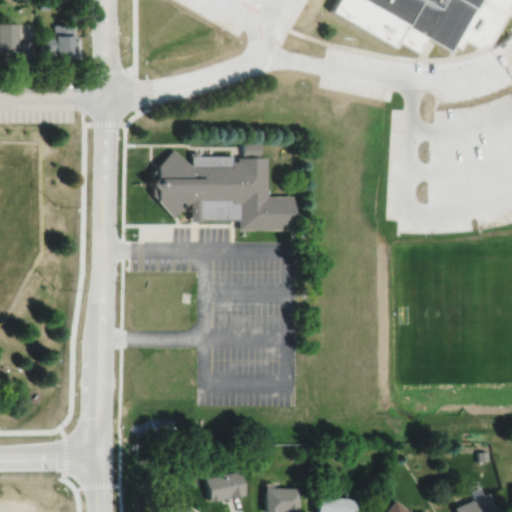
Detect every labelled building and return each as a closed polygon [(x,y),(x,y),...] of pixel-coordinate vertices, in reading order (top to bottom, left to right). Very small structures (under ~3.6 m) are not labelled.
[(38,0),(38,9),(47,9),(47,0),(38,0)] [(332,0),(326,11),(389,47),(393,40),(414,52),(422,37),(446,51),(450,45),(456,48),(460,40),(473,48),(486,45),(502,15),(511,0),(332,0)] [(0,23),(0,52),(13,52),(14,60),(32,60),(32,41),(17,41),(17,23),(0,23)] [(39,34),(39,54),(53,54),(53,60),(73,60),(73,55),(74,55),(74,35),(73,35),(73,24),(52,24),(53,34),(39,34)] [(240,141),(240,153),(258,153),(258,141),(240,141)] [(169,146),(152,162),(152,164),(148,169),(148,173),(143,178),(148,183),(148,191),(152,195),(152,197),(170,215),(172,213),(187,197),(187,218),(192,218),(232,218),(235,218),(235,227),(291,227),(290,193),(264,193),(264,155),(235,154),(235,159),(232,159),(229,159),(229,153),(197,153),(197,149),(192,149),(187,149),(187,154),(188,154),(188,163),(187,163),(169,146)] [(150,420),(150,432),(171,431),(171,419),(150,420)] [(474,450),(474,460),(485,459),(484,450),(474,450)] [(200,476),(205,500),(240,492),(236,469),(200,476)] [(449,506),(451,511),(490,511),(493,511),(484,491),(479,493),(476,485),(465,490),(469,498),(449,506)] [(261,486),(261,511),(295,511),(295,486),(261,486)] [(315,494),(313,511),(350,511),(352,497),(315,494)] [(391,498),(379,511),(409,511),(402,506),(401,507),(391,498)] [(158,504),(153,511),(184,511),(185,509),(168,500),(164,507),(158,504)]
